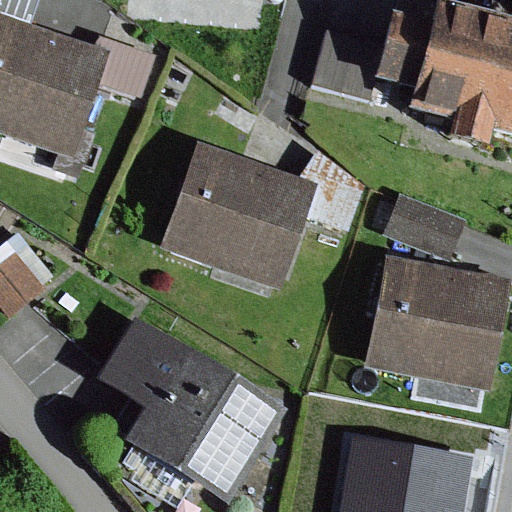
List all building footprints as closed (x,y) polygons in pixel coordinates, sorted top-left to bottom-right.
[(427,26),(391,17),(374,82),(410,92),(405,112),(449,124),(445,139),(485,149),(489,134),(511,140),(511,23),(433,3),(427,26)] [(108,62),(0,24),(0,139),(85,169),(111,94),(140,104),(155,61),(113,47),(108,62)] [(354,41),(325,34),(310,88),(367,103),(374,82),(382,49),(354,41)] [(298,181),(195,147),(160,249),(278,289),(302,219),(313,187),(298,181)] [(315,156),(298,181),(313,187),(302,219),(347,235),(360,190),(315,156)] [(462,222),(398,200),(385,237),(448,260),(455,240),(462,222)] [(18,234),(0,249),(0,309),(7,318),(54,279),(18,234)] [(509,284),(382,262),(363,370),(490,393),(509,284)] [(287,414),(134,319),(96,382),(142,410),(121,444),(227,510),(287,414)]
